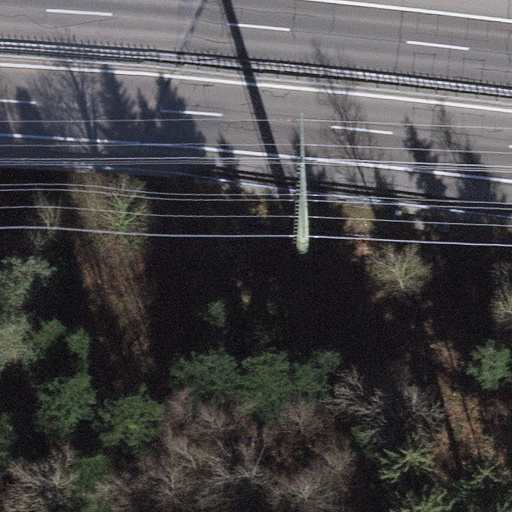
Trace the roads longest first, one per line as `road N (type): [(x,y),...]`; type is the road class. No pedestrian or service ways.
road 1 (motorway): [(0,101),(511,149)]
road 2 (motorway): [(511,53),(0,5)]
road 3 (track): [(0,332),(31,193),(125,0)]
